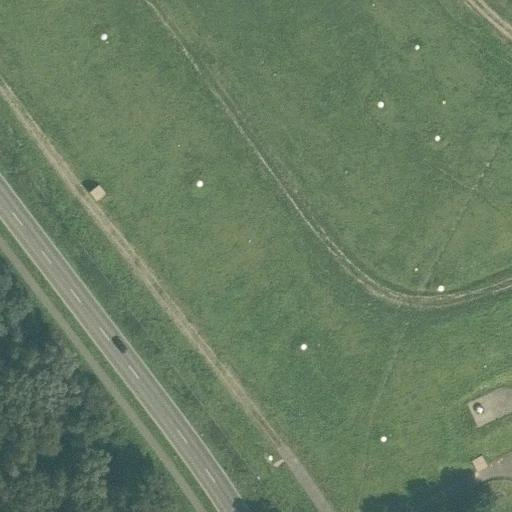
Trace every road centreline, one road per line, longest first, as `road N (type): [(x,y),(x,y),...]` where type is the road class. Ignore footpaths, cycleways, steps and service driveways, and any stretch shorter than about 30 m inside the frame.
road 1 (track): [(329,511),(268,421),(0,86)]
road 2 (track): [(156,0),(337,247),(405,293),(472,293),(511,275)]
road 3 (secondary): [(228,511),(128,341),(0,177)]
